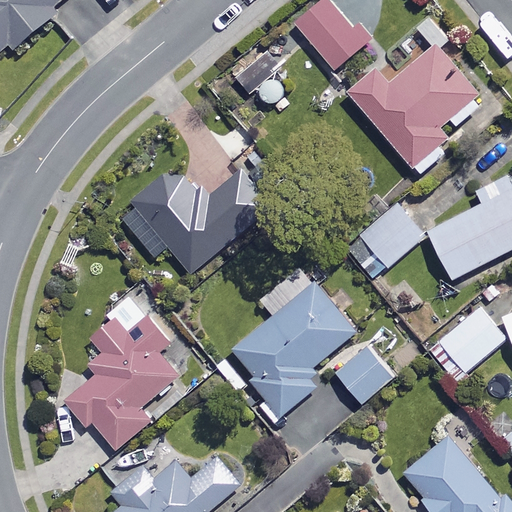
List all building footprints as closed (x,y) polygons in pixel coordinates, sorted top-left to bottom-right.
[(67,0),(0,0),(0,64),(62,15),(57,9),(67,0)] [(370,44),(331,0),(301,27),(340,71),(370,44)] [(385,70),(355,94),(424,175),(448,155),(440,146),(450,138),(443,129),(455,120),(461,127),(486,105),(435,44),(393,79),(385,70)] [(155,262),(173,248),(195,274),(275,208),(245,172),(208,203),(189,180),(169,175),(118,218),(155,262)] [(511,252),(511,175),(491,186),(497,199),(433,233),(458,281),(511,252)] [(373,279),(430,237),(404,201),(346,243),(373,279)] [(262,306),(274,321),(239,351),(261,378),(255,382),(285,417),(319,388),(308,375),(358,333),(305,270),(262,306)] [(174,344),(134,297),(114,313),(117,317),(94,336),(108,353),(94,364),(103,375),(70,402),(92,428),(98,423),(120,450),(155,421),(144,408),(182,377),(162,353),(174,344)] [(445,326),(429,302),(408,316),(424,341),(445,326)] [(510,339),(484,308),(433,351),(459,382),(510,339)] [(397,377),(370,347),(340,374),(367,404),(397,377)] [(498,493),(451,438),(406,476),(435,511),(511,511),(511,501),(502,490),(498,493)] [(211,511),(244,484),(217,453),(193,474),(182,462),(159,482),(146,467),(117,492),(128,505),(119,511),(211,511)]
